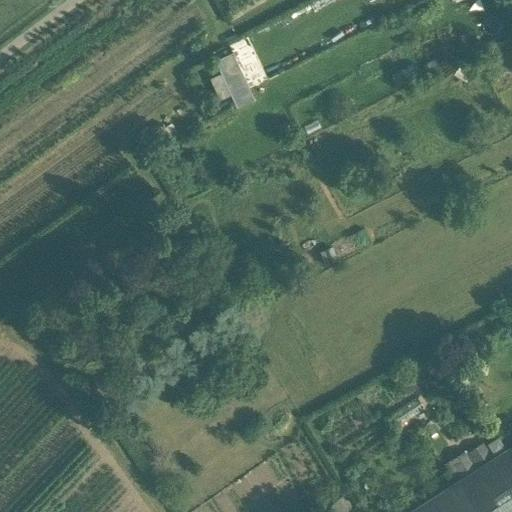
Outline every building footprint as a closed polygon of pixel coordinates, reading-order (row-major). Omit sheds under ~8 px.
[(247,35),(229,43),(249,85),(267,77),(247,35)] [(254,98),(249,85),(232,50),(215,58),(221,71),(231,93),(236,106),(254,98)] [(438,56),(426,62),(432,73),(444,67),(438,56)] [(412,64),(401,70),(406,81),(418,75),(412,64)] [(333,246),(320,251),(325,264),(337,259),(333,246)] [(164,375),(178,395),(191,386),(178,366),(164,375)] [(399,376),(410,392),(423,383),(412,367),(399,376)] [(392,413),(398,426),(426,408),(418,395),(392,413)] [(488,442),(494,451),(504,445),(498,436),(488,442)] [(478,444),(467,451),(476,466),(488,458),(478,444)] [(476,466),(455,479),(458,482),(412,511),(511,511),(511,450),(511,448),(490,462),(488,458),(476,466)] [(444,462),(455,479),(476,466),(467,451),(466,450),(444,462)] [(320,511),(354,511),(343,495),(320,511)]
